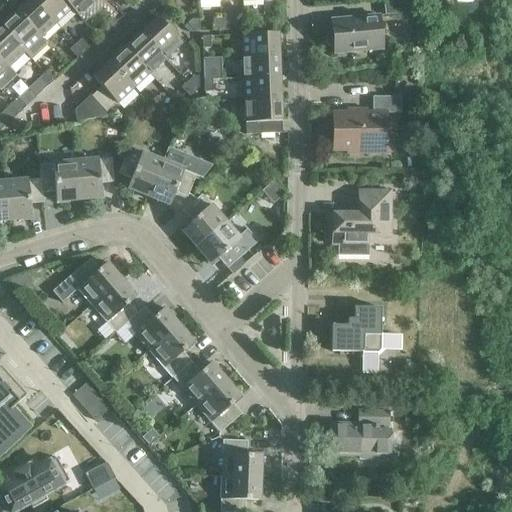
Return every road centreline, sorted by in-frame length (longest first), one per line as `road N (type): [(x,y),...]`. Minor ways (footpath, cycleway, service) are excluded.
road 1 (residential): [(0,259),(99,228),(143,234),(220,329)]
road 2 (residential): [(301,263),(298,0)]
road 3 (residential): [(297,414),(301,263)]
road 4 (residential): [(48,101),(145,0)]
